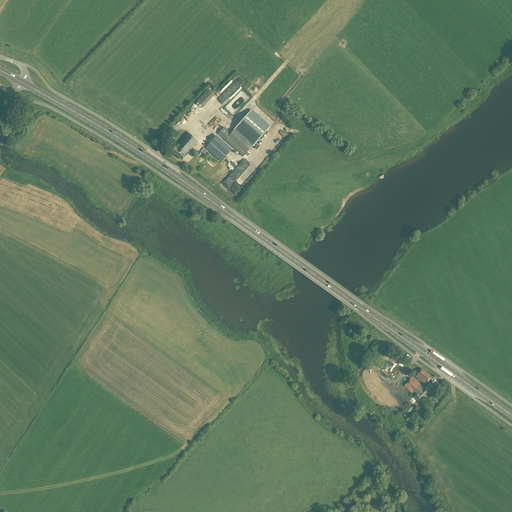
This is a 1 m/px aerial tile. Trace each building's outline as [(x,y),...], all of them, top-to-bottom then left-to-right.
[(204,103),(215,91),(210,86),(199,98),(202,101),(204,103)] [(242,88),(225,105),(234,113),(251,96),(242,88)] [(252,110),(238,126),(234,130),(252,147),(270,127),(252,110)] [(224,127),(222,129),(218,134),(225,140),(231,133),(224,127)] [(246,154),(248,152),(252,147),(234,130),(231,133),(225,140),(243,157),(245,155),(246,154)] [(176,147),(175,147),(171,151),(182,160),(186,156),(185,156),(198,142),(188,133),(176,147)] [(222,161),(229,153),(214,139),(206,147),(222,161)] [(227,186),(240,173),(237,169),(223,182),(227,186)] [(233,191),(244,181),(239,176),(228,186),(233,191)] [(415,377),(425,385),(427,382),(427,383),(432,378),(421,369),(417,374),(415,377)] [(412,376),(404,385),(413,392),(413,391),(416,394),(413,397),(415,399),(419,402),(433,387),(429,383),(425,388),(412,376)] [(409,405),(401,413),(405,417),(413,408),(409,405)]
